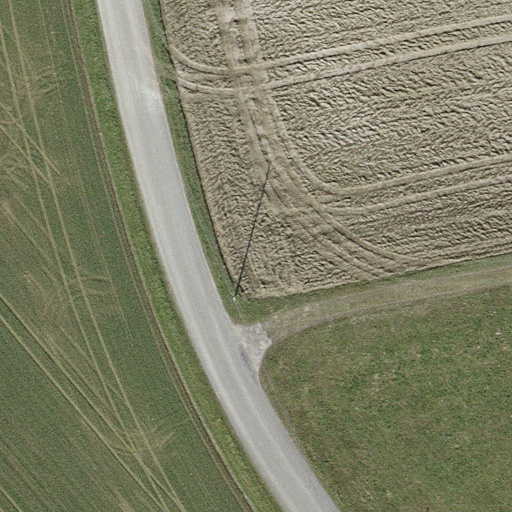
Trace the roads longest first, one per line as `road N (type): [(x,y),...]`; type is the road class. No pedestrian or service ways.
road 1 (unclassified): [(125,0),(159,176),(222,353),(316,511)]
road 2 (track): [(222,353),(350,308),(511,281)]
